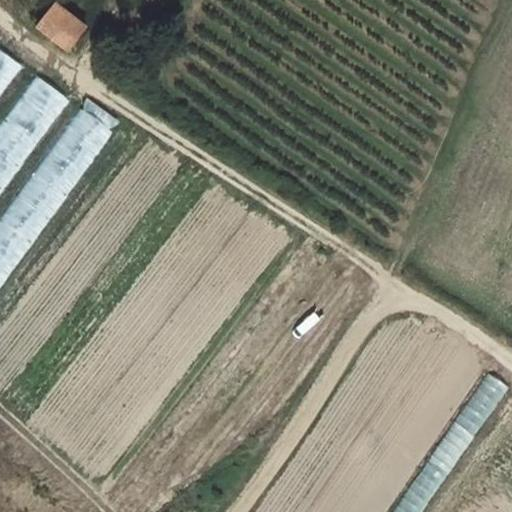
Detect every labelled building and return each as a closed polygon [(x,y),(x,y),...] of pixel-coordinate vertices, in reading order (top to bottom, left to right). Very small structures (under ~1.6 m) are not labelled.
[(98,29),(66,4),(47,28),(79,52),(98,29)] [(0,98),(24,67),(0,49),(0,98)] [(0,194),(70,101),(37,77),(0,126),(0,194)] [(0,284),(112,132),(81,110),(0,219),(0,284)] [(392,511),(421,511),(507,388),(487,375),(392,511)] [(511,396),(497,421),(511,430),(511,396)]
